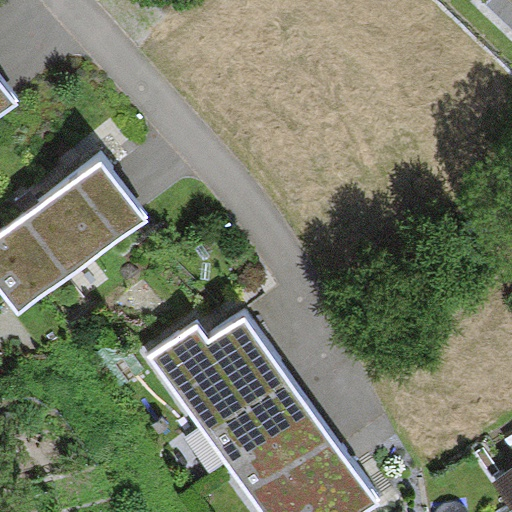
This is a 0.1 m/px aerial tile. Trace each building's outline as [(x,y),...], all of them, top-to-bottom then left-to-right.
[(511,0),(484,0),(477,8),(511,43),(511,0)] [(0,109),(24,91),(0,58),(0,109)] [(149,210),(101,150),(0,231),(0,273),(28,308),(149,210)] [(201,311),(148,349),(266,511),(340,511),(377,485),(249,308),(216,332),(209,322),(201,311)] [(511,501),(511,474),(500,483),(511,501)]
